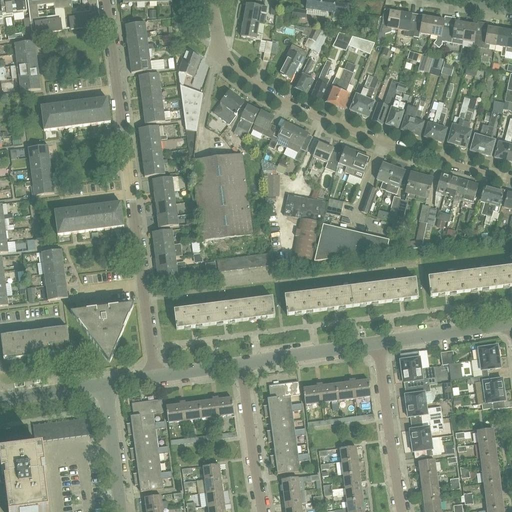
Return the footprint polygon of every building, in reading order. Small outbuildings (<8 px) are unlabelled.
[(0,0),(0,2),(2,20),(3,20),(3,18),(13,17),(10,0),(0,0)] [(10,0),(13,17),(13,16),(24,14),(23,12),(27,11),(25,0),(22,0),(21,0),(10,0)] [(27,0),(29,13),(38,12),(37,6),(46,5),(44,0),(27,0)] [(44,0),(46,5),(54,4),(54,10),(63,9),(62,0),(44,0)] [(62,0),(63,9),(72,8),(72,2),(80,1),(79,0),(62,0)] [(307,0),(306,10),(319,12),(320,0),(307,0)] [(335,0),(332,0),(320,0),(319,12),(333,14),(334,10),(343,12),(343,17),(349,18),(351,5),(344,4),(344,5),(335,4),(335,0)] [(98,5),(89,6),(89,12),(81,13),(83,29),(96,28),(96,26),(98,26),(100,23),(98,5)] [(242,19),(244,20),(244,21),(258,24),(264,25),(266,14),(267,8),(247,5),(245,12),(244,12),(242,19)] [(72,8),(63,9),(66,30),(71,29),(71,31),(83,29),(81,13),(73,14),(72,8)] [(63,9),(54,10),(55,16),(47,17),(49,34),(62,32),(62,31),(66,30),(63,9)] [(292,9),(291,17),(305,18),(306,11),(292,9)] [(38,12),(29,13),(31,32),(34,34),(36,34),(37,36),(49,34),(47,17),(39,18),(38,12)] [(391,30),(398,31),(401,14),(389,12),(388,20),(382,19),(379,32),(385,35),(390,32),(391,30)] [(401,14),(398,31),(404,32),(403,36),(413,38),(416,24),(410,23),(412,15),(401,14)] [(419,34),(430,36),(433,19),(422,17),(421,25),(416,24),(413,38),(418,38),(419,34)] [(442,42),(446,43),(448,30),(443,29),(444,20),(433,19),(430,36),(437,37),(436,41),(433,44),(439,49),(442,45),(442,42)] [(317,29),(322,30),(328,31),(329,21),(318,20),(317,29)] [(258,24),(244,21),(243,23),(242,23),(241,30),(242,30),(241,38),(261,41),(262,37),(262,36),(257,34),(258,24)] [(462,45),(463,41),(466,23),(455,22),(454,30),(448,30),(446,43),(451,44),(451,43),(462,45)] [(125,26),(126,38),(137,37),(138,39),(147,38),(145,23),(125,26)] [(466,23),(463,41),(474,42),(473,47),(479,48),(481,35),(476,34),(477,25),(466,23)] [(489,45),(496,46),(499,29),(488,27),(486,36),(481,35),(479,48),(487,49),(489,48),(489,45)] [(322,30),(317,29),(305,28),(302,33),(302,35),(308,38),(304,47),(311,50),(322,30)] [(505,58),(506,52),(506,48),(509,31),(499,29),(496,46),(502,47),(501,52),(500,57),(505,58)] [(328,31),(322,30),(311,50),(318,54),(328,31)] [(340,33),(337,39),(349,45),(352,38),(340,33)] [(148,45),(147,38),(138,39),(137,37),(126,38),(128,50),(139,49),(139,51),(149,50),(152,49),(152,45),(148,45)] [(349,45),(348,46),(369,56),(374,44),(361,40),(355,38),(352,38),(349,45)] [(14,45),(15,55),(25,53),(25,56),(36,54),(35,42),(14,45)] [(269,62),(270,54),(272,44),(272,43),(266,42),(264,53),(263,61),(269,62)] [(128,50),(130,62),(141,61),(141,63),(150,62),(149,50),(139,51),(139,49),(128,50)] [(301,50),(297,57),(303,60),(307,53),(301,50)] [(38,66),(36,54),(25,56),(25,53),(15,55),(17,67),(26,65),(27,68),(38,66)] [(193,78),(199,59),(200,58),(197,57),(198,56),(193,54),(193,55),(191,55),(191,54),(188,53),(188,54),(186,53),(183,62),(178,75),(185,131),(197,133),(203,95),(198,93),(188,89),(182,88),(184,75),(187,76),(193,78)] [(291,80),(295,72),(297,72),(303,60),(297,57),(291,54),(289,58),(286,62),(280,75),(291,80)] [(429,75),(433,60),(422,57),(417,72),(429,75)] [(435,57),(432,67),(442,70),(445,60),(435,57)] [(152,71),(150,62),(141,63),(141,61),(130,62),(131,74),(152,71)] [(301,75),(294,89),(306,95),(313,81),(306,77),(313,63),(308,61),(301,75)] [(326,62),(316,86),(311,97),(320,101),(329,80),(324,78),(330,64),(326,62)] [(452,76),(455,66),(445,63),(442,73),(452,76)] [(17,67),(11,67),(12,79),(14,79),(18,79),(28,77),(28,80),(39,78),(38,66),(27,68),(26,65),(17,67)] [(325,103),(326,103),(334,107),(348,73),(344,71),(340,80),(335,78),(330,92),(325,103)] [(334,107),(343,110),(348,99),(350,96),(345,94),(353,75),(348,73),(334,107)] [(162,84),(160,84),(159,74),(138,77),(140,89),(151,88),(151,90),(161,89),(163,88),(162,84)] [(41,91),(39,78),(28,80),(28,77),(18,79),(20,93),(41,91)] [(356,114),(359,115),(373,79),(368,77),(360,97),(356,95),(355,98),(350,111),(350,112),(351,113),(354,115),(356,114)] [(378,81),(373,79),(359,115),(362,116),(362,118),(365,119),(367,118),(368,119),(371,109),(374,103),(370,101),(378,81)] [(454,85),(449,84),(446,99),(450,100),(454,85)] [(398,85),(396,91),(404,94),(406,88),(398,85)] [(153,102),(162,101),(165,101),(164,97),(162,97),(161,89),(151,90),(151,88),(140,89),(141,101),(152,100),(153,102)] [(371,121),(382,125),(386,116),(391,100),(393,101),(396,93),(389,90),(383,106),(378,104),(375,112),(371,121)] [(236,114),(238,111),(244,103),(232,95),(229,92),(223,100),(220,104),(226,109),(219,119),(228,127),(232,122),(237,115),(236,114)] [(402,113),(401,113),(402,111),(403,111),(405,104),(400,103),(402,99),(396,97),(390,115),(386,125),(390,127),(390,128),(395,130),(396,128),(397,129),(402,113)] [(107,99),(74,103),(77,128),(110,124),(107,99)] [(152,100),(141,101),(143,113),(154,112),(154,114),(164,113),(162,101),(153,102),(152,100)] [(404,122),(401,131),(410,134),(417,111),(419,106),(420,101),(415,100),(412,109),(408,107),(405,117),(404,122)] [(455,117),(452,125),(447,144),(448,144),(449,146),(452,147),(454,146),(457,147),(457,146),(466,113),(467,110),(469,102),(470,101),(464,100),(459,119),(455,117)] [(511,112),(511,108),(511,103),(505,102),(503,110),(511,112)] [(77,128),(74,103),(41,108),(44,132),(77,128)] [(423,138),(433,141),(442,109),(444,105),(439,103),(433,125),(428,124),(423,138)] [(242,115),(236,127),(248,133),(259,112),(251,108),(251,107),(248,105),(247,106),(242,115)] [(442,109),(433,141),(443,144),(445,135),(447,129),(443,128),(448,110),(442,109)] [(422,112),(417,111),(410,134),(415,136),(420,137),(423,128),(424,123),(419,121),(422,112)] [(154,112),(143,113),(145,125),(171,122),(170,117),(165,118),(164,113),(154,114),(154,112)] [(252,131),(262,135),(271,140),(273,137),(277,128),(270,125),(273,118),(261,112),(252,131)] [(466,113),(457,146),(457,147),(459,147),(461,149),(463,150),(465,149),(466,149),(469,140),(471,131),(467,130),(472,114),(466,113)] [(488,127),(480,155),(484,156),(490,158),(492,148),(494,142),(490,140),(497,115),(492,113),(491,114),(490,118),(489,123),(488,127)] [(497,149),(494,159),(502,161),(505,162),(506,162),(510,146),(511,138),(511,120),(510,120),(504,144),(498,143),(497,149)] [(279,140),(277,144),(287,148),(290,142),(296,129),(295,129),(292,127),(284,124),(278,137),(280,138),(279,140)] [(470,152),(480,155),(488,127),(482,125),(479,137),(475,136),(473,142),(470,152)] [(159,127),(138,130),(140,142),(151,141),(151,143),(160,142),(167,141),(167,136),(164,136),(164,132),(163,126),(159,127)] [(290,142),(287,148),(297,154),(299,149),(300,147),(301,148),(307,135),(301,132),(297,130),(296,129),(290,142)] [(189,162),(192,162),(193,162),(197,133),(185,131),(188,153),(189,158),(189,162)] [(279,140),(273,137),(271,140),(267,148),(274,151),(279,140)] [(162,154),(160,142),(151,143),(151,141),(140,142),(141,154),(152,152),(153,155),(162,154)] [(335,174),(336,169),(339,155),(332,152),(333,150),(318,144),(314,153),(313,158),(327,164),(325,170),(335,174)] [(29,162),(50,159),(48,147),(28,149),(29,162)] [(297,154),(294,161),(301,163),(305,152),(299,149),(297,154)] [(344,174),(349,176),(357,154),(345,149),(339,164),(346,167),(344,174)] [(141,154),(143,166),(154,164),(154,167),(164,165),(162,154),(153,155),(152,152),(141,154)] [(357,154),(349,176),(361,181),(370,159),(357,154)] [(202,242),(209,241),(252,236),(242,155),(193,162),(192,162),(202,242)] [(29,162),(31,174),(51,171),(50,159),(29,162)] [(165,175),(164,165),(154,167),(154,164),(143,166),(145,178),(165,175)] [(380,190),(385,192),(394,168),(382,164),(376,181),(382,183),(380,190)] [(272,165),(269,172),(272,172),(275,173),(276,172),(277,167),(272,165)] [(405,172),(394,168),(385,192),(390,194),(396,196),(399,189),(399,187),(405,172)] [(53,183),(51,171),(31,174),(33,186),(53,183)] [(405,193),(416,196),(421,177),(410,174),(406,189),(405,193)] [(450,177),(441,175),(437,187),(435,194),(434,207),(438,208),(441,195),(445,197),(450,177)] [(416,196),(427,199),(432,179),(421,177),(416,196)] [(459,180),(450,177),(445,197),(448,197),(447,200),(453,202),(459,180)] [(152,181),(153,193),(164,192),(165,194),(174,193),(172,178),(152,181)] [(463,202),(468,183),(459,180),(453,202),(452,206),(457,207),(459,201),(463,202)] [(33,186),(34,198),(54,195),(53,183),(33,186)] [(475,195),(478,185),(468,183),(463,202),(472,205),(475,195)] [(481,215),(486,217),(494,190),(484,187),(481,197),(479,203),(484,204),(481,215)] [(372,202),(376,191),(370,188),(361,213),(368,215),(372,202)] [(494,190),(486,217),(491,218),(493,213),(498,214),(504,193),(494,190)] [(314,191),(310,198),(316,201),(319,193),(314,191)] [(166,206),(176,205),(174,193),(165,194),(164,192),(153,193),(155,205),(166,204),(166,206)] [(511,194),(507,194),(503,208),(510,210),(511,210),(511,194)] [(300,221),(323,226),(327,204),(288,196),(284,217),(300,220),(300,221)] [(394,198),(391,209),(397,211),(400,200),(401,199),(394,198)] [(397,211),(396,217),(403,219),(408,202),(400,200),(397,211)] [(329,201),(328,208),(342,211),(343,204),(329,201)] [(120,204),(88,208),(91,233),(123,229),(120,204)] [(155,205),(157,217),(168,215),(168,218),(177,216),(176,205),(166,206),(166,204),(155,205)] [(423,207),(420,223),(427,225),(430,209),(423,207)] [(91,233),(88,208),(55,212),(58,237),(91,233)] [(342,211),(328,208),(326,215),(340,218),(342,211)] [(379,211),(377,219),(394,223),(396,217),(397,211),(391,209),(389,214),(379,211)] [(430,209),(427,225),(430,225),(434,226),(437,210),(430,209)] [(158,229),(179,226),(177,216),(168,218),(168,215),(157,217),(158,229)] [(293,257),(314,262),(323,226),(300,221),(293,257)] [(437,221),(436,227),(443,229),(445,222),(437,221)] [(395,222),(393,229),(400,231),(402,223),(395,222)] [(505,228),(503,235),(511,236),(511,225),(510,225),(509,229),(505,228)] [(361,234),(323,226),(314,262),(314,264),(355,258),(361,234)] [(446,228),(444,240),(452,242),(455,230),(446,228)] [(471,229),(469,237),(479,240),(481,232),(471,229)] [(151,234),(153,246),(164,245),(164,247),(173,246),(171,231),(151,234)] [(383,254),(386,254),(389,241),(361,234),(355,258),(358,258),(383,254)] [(389,240),(387,250),(395,251),(397,242),(389,240)] [(34,241),(27,242),(28,252),(35,251),(34,241)] [(7,242),(0,242),(0,255),(8,254),(16,253),(14,243),(7,244),(7,242)] [(164,245),(153,246),(154,258),(165,257),(166,259),(175,258),(182,257),(180,245),(173,246),(164,247),(164,245)] [(42,253),(39,254),(39,258),(40,266),(43,266),(63,263),(62,251),(42,253)] [(156,270),(167,268),(167,271),(176,270),(185,268),(184,264),(176,265),(175,258),(166,259),(165,257),(154,258),(156,270)] [(40,266),(37,266),(39,276),(44,275),(45,278),(65,275),(63,263),(43,266),(40,266)] [(206,275),(216,274),(215,264),(205,265),(206,275)] [(189,278),(199,277),(198,267),(188,268),(189,278)] [(511,267),(493,270),(496,289),(511,287),(511,267)] [(167,268),(156,270),(157,282),(178,279),(176,270),(167,271),(167,268)] [(463,294),(476,292),(496,289),(493,270),(460,275),(463,294)] [(46,287),(46,290),(66,287),(65,275),(45,278),(43,278),(44,287),(46,287)] [(430,298),(463,294),(460,275),(428,279),(430,298)] [(382,285),(385,304),(418,300),(415,281),(382,285)] [(352,308),(385,304),(382,285),(349,289),(352,308)] [(68,299),(66,287),(46,290),(48,302),(68,299)] [(352,308),(349,289),(316,294),(319,313),(352,308)] [(287,317),(319,313),(316,294),(284,298),(287,317)] [(0,308),(8,307),(7,295),(0,295),(0,308)] [(242,323),(274,319),(272,299),(239,303),(242,323)] [(210,327),(242,323),(239,303),(207,308),(210,327)] [(132,306),(107,309),(72,313),(72,315),(108,363),(110,363),(133,308),(132,306)] [(176,331),(210,327),(207,308),(173,312),(176,331)] [(34,332),(37,357),(70,353),(67,328),(34,332)] [(4,362),(37,357),(34,332),(1,337),(4,362)] [(497,347),(478,349),(479,360),(499,358),(497,347)] [(453,352),(446,353),(448,365),(454,364),(453,352)] [(442,366),(448,365),(446,353),(440,354),(442,366)] [(479,360),(471,362),(473,378),(477,378),(482,377),(488,376),(487,371),(500,369),(499,358),(479,360)] [(401,372),(421,370),(419,359),(400,361),(401,372)] [(460,364),(449,365),(451,374),(461,372),(460,364)] [(416,382),(417,388),(429,386),(437,385),(436,379),(422,381),(421,370),(401,372),(402,375),(399,375),(400,382),(403,382),(403,384),(416,382)] [(477,383),(474,383),(476,395),(503,391),(502,380),(489,382),(488,376),(482,377),(477,378),(477,383)] [(368,381),(353,383),(335,386),(337,402),(370,398),(368,381)] [(290,397),(299,396),(298,383),(268,387),(269,399),(269,400),(290,397)] [(337,402),(335,386),(302,390),(304,406),(337,402)] [(417,388),(418,394),(405,396),(406,407),(426,404),(432,404),(433,402),(432,394),(430,392),(429,386),(417,388)] [(503,391),(476,395),(477,406),(481,405),(482,411),(486,410),(489,410),(493,409),(492,404),(504,402),(505,402),(503,391)] [(264,407),(265,413),(291,409),(292,413),(297,412),(296,406),(291,406),(290,397),(269,400),(269,399),(266,400),(267,407),(262,407),(262,408),(264,407)] [(231,399),(198,404),(200,420),(233,416),(231,399)] [(130,405),(132,417),(132,418),(152,415),(153,415),(162,414),(161,401),(130,405)] [(167,425),(200,420),(198,404),(165,408),(167,425)] [(421,417),(422,423),(442,420),(440,408),(426,410),(426,404),(406,407),(408,418),(421,417)] [(270,425),(293,422),(292,413),(291,409),(265,413),(266,418),(264,419),(269,418),(270,425)] [(127,426),(128,431),(154,427),(154,424),(153,415),(152,415),(132,418),(132,417),(129,418),(130,425),(125,425),(125,426),(127,426)] [(373,415),(340,420),(340,424),(373,420),(373,415)] [(94,435),(92,425),(91,418),(33,426),(35,442),(41,442),(40,429),(45,429),(51,428),(57,427),(63,426),(69,426),(74,425),(80,424),(86,424),(87,435),(94,435)] [(307,429),(340,424),(340,420),(307,424),(307,429)] [(422,423),(422,429),(409,431),(411,442),(430,439),(430,434),(444,432),(442,420),(422,423)] [(293,422),(270,425),(271,432),(266,432),(266,433),(267,432),(268,438),(294,434),(295,438),(300,437),(299,431),(294,431),(293,422)] [(154,427),(128,431),(128,437),(127,437),(132,436),(133,443),(156,440),(155,431),(154,427)] [(478,445),(494,443),(492,430),(476,432),(478,445)] [(235,433),(202,438),(203,442),(236,438),(235,433)] [(273,450),(296,447),(295,438),(294,434),(268,438),(269,443),(267,444),(272,443),(273,450)] [(170,446),(203,442),(202,438),(169,442),(170,446)] [(433,457),(430,439),(411,442),(413,453),(426,451),(426,458),(433,457)] [(130,451),(131,456),(158,452),(157,449),(156,440),(133,443),(134,450),(129,450),(129,451),(130,451)] [(478,445),(480,458),(496,456),(494,443),(478,445)] [(453,446),(445,447),(446,454),(454,453),(453,446)] [(271,457),(271,463),(298,459),(298,463),(303,462),(302,456),(297,456),(296,447),(273,450),(274,457),(269,457),(269,458),(271,457)] [(339,450),(341,463),(357,461),(355,448),(339,450)] [(48,511),(43,472),(45,472),(43,451),(0,456),(0,464),(2,477),(3,477),(7,511),(48,511)] [(159,465),(158,456),(158,452),(131,456),(132,462),(130,462),(135,461),(136,468),(159,465)] [(480,458),(481,471),(498,469),(496,456),(480,458)] [(299,472),(298,463),(298,459),(271,463),(272,468),(270,469),(275,468),(276,475),(299,472)] [(341,463),(342,476),(359,474),(357,461),(341,463)] [(418,463),(420,476),(436,474),(435,461),(418,463)] [(134,476),(135,481),(161,477),(161,474),(159,465),(136,468),(137,475),(132,475),(132,476),(134,476)] [(202,468),(204,481),(219,479),(218,466),(202,468)] [(499,482),(498,469),(481,471),(483,484),(499,482)] [(359,474),(342,476),(344,489),(360,487),(359,474)] [(420,476),(422,489),(438,487),(436,474),(420,476)] [(163,490),(161,480),(161,477),(135,481),(135,486),(134,487),(139,486),(140,493),(163,490)] [(297,479),(281,481),(282,494),(298,492),(305,491),(304,483),(311,482),(310,477),(303,477),(303,478),(297,479)] [(219,479),(204,481),(205,494),(221,492),(219,479)] [(483,484),(485,497),(501,495),(499,482),(483,484)] [(344,489),(332,491),(323,492),(324,497),(333,496),(333,497),(345,496),(346,503),(362,500),(360,487),(344,489)] [(440,500),(438,487),(422,489),(424,502),(440,500)] [(205,494),(199,495),(200,508),(207,507),(223,505),(221,492),(205,494)] [(282,494),(284,507),(300,505),(298,492),(282,494)] [(501,495),(485,497),(487,511),(503,508),(501,495)] [(146,511),(162,510),(160,497),(144,499),(145,511),(146,511)] [(342,511),(334,511),(363,511),(362,500),(346,503),(341,503),(342,511)] [(440,500),(424,502),(424,511),(441,511),(440,503),(440,500)]
